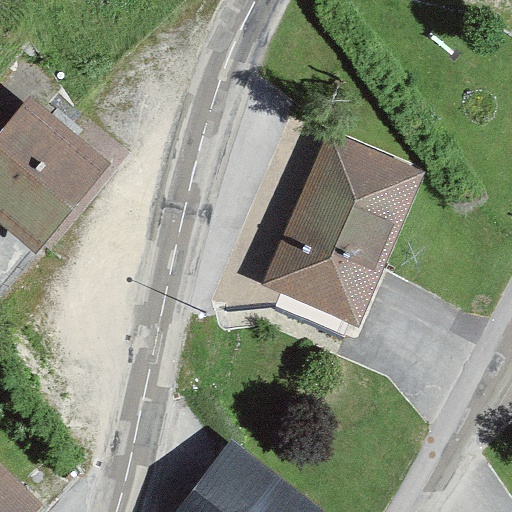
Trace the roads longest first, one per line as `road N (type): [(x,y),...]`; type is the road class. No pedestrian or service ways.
road 1 (residential): [(129,511),(198,171),(267,0)]
road 2 (residential): [(426,511),(511,356)]
